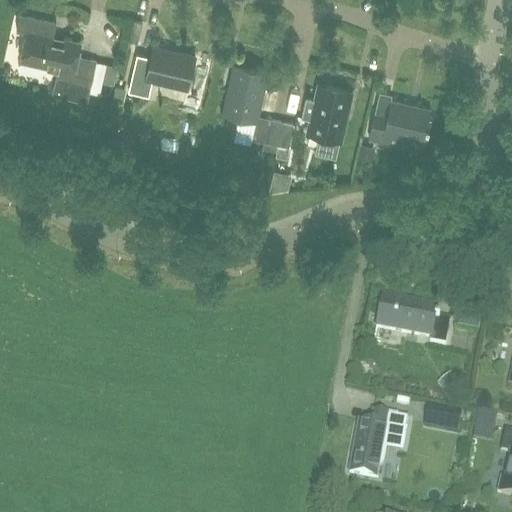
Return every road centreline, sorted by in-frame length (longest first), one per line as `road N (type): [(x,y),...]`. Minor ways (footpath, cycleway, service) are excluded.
road 1 (unclassified): [(368,220),(187,256),(66,214),(0,179)]
road 2 (residential): [(488,63),(313,8),(239,0)]
road 3 (residential): [(368,220),(336,393),(410,407)]
road 4 (residential): [(485,214),(488,63)]
